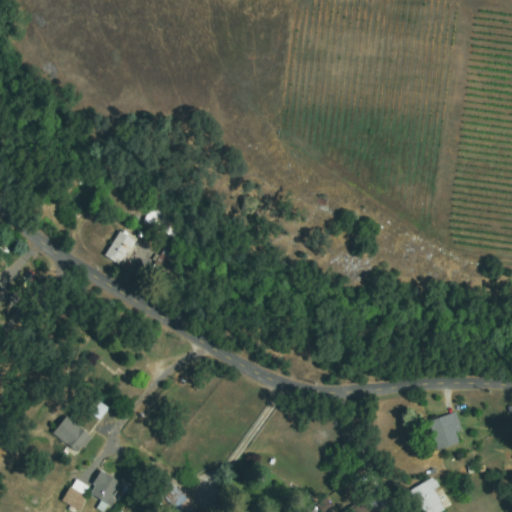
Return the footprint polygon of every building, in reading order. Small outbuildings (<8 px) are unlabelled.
[(171,240),(145,221),(152,212),(178,231),(171,240)] [(105,255),(122,232),(134,241),(117,264),(105,255)] [(174,267),(165,274),(155,261),(164,254),(174,267)] [(16,303),(10,298),(18,289),(23,294),(16,303)] [(191,387),(196,381),(203,387),(198,393),(191,387)] [(88,412),(93,402),(104,408),(99,418),(88,412)] [(438,449),(431,422),(451,416),(459,443),(438,449)] [(57,450),(52,447),(69,423),(87,435),(76,451),(62,442),(57,450)] [(101,475),(119,484),(106,510),(100,507),(104,500),(91,494),(101,475)] [(422,511),(412,489),(430,481),(444,510),(440,511),(422,511)] [(73,483),(87,491),(77,509),(63,501),(73,483)] [(181,511),(175,511),(170,507),(180,496),(189,504),(181,511)] [(325,511),(323,511),(318,507),(323,501),(330,507),(325,511)] [(370,511),(347,511),(364,501),(370,511)]
